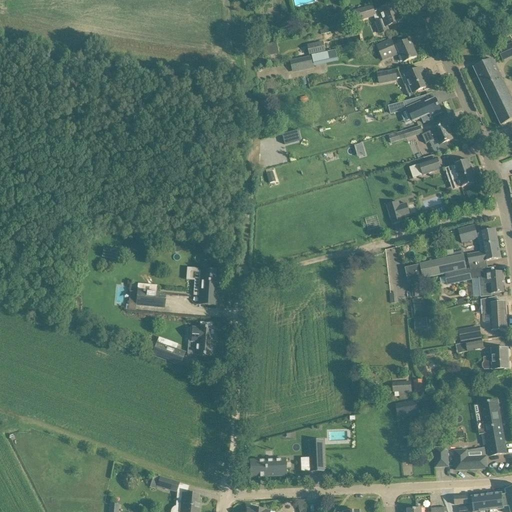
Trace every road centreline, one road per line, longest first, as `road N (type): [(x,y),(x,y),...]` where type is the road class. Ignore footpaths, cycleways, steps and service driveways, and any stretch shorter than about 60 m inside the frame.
road 1 (track): [(0,413),(225,491),(237,403),(244,0)]
road 2 (tertiary): [(505,208),(417,0)]
road 3 (residential): [(222,511),(225,491),(387,488)]
road 4 (residential): [(339,255),(505,208)]
road 5 (residential): [(387,488),(511,479)]
